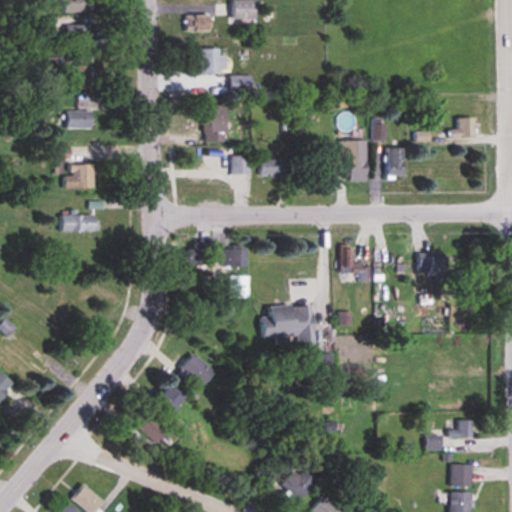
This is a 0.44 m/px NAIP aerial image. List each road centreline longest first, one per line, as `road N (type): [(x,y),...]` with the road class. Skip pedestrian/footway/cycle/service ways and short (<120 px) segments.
road 1 (tertiary): [(0,505),(133,348),(151,309),(147,0)]
road 2 (residential): [(511,207),(154,215)]
road 3 (residential): [(62,432),(237,511)]
